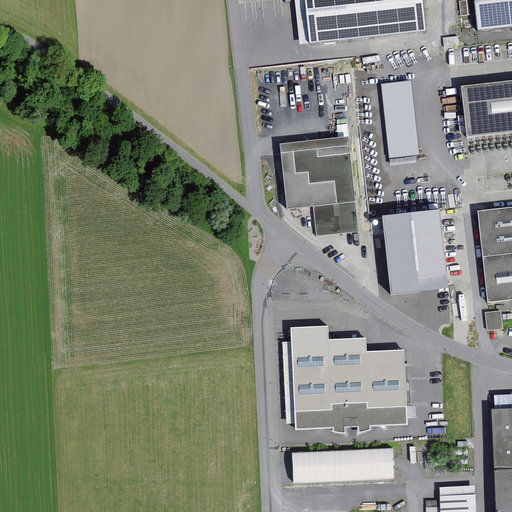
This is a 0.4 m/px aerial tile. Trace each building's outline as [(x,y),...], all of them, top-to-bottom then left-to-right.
[(296,0),(301,45),(429,31),(425,0),(296,0)] [(511,0),(474,0),(478,31),(511,27),(511,0)] [(420,157),(411,81),(381,85),(389,160),(420,157)] [(511,83),(466,89),(471,139),(511,133),(511,83)] [(348,138),(280,145),(287,210),(313,207),(316,237),(359,232),(348,138)] [(511,209),(480,212),(489,303),(511,300),(511,209)] [(503,304),(488,305),(488,322),(504,321),(503,304)] [(336,331),(292,332),(296,434),(410,430),(407,355),(372,356),(372,340),(336,341),(336,331)] [(511,511),(511,408),(497,409),(500,511),(511,511)] [(392,448),(292,452),(293,484),(394,479),(392,448)] [(478,511),(477,487),(442,488),(443,511),(478,511)]
